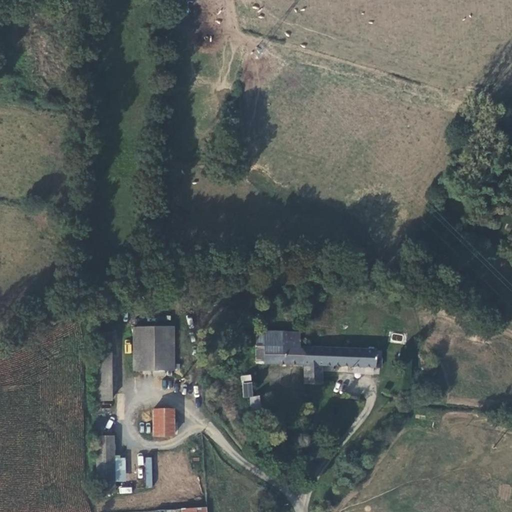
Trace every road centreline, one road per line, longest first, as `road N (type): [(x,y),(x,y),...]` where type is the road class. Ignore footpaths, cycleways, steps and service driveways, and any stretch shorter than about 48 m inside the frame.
road 1 (unclassified): [(301,508),(238,461),(177,398)]
road 2 (unclassified): [(301,508),(368,408),(369,393)]
